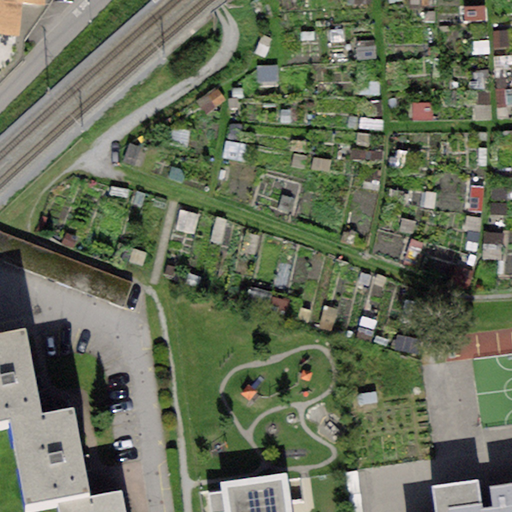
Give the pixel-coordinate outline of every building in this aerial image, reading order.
[(21,0),(0,0),(0,31),(18,34),(21,0)] [(0,231),(0,261),(121,309),(130,285),(0,231)] [(25,335),(0,340),(0,426),(12,424),(41,419),(25,335)] [(75,413),(41,419),(12,424),(28,511),(57,507),(91,500),(75,413)] [(363,511),(358,472),(345,473),(350,511),(363,511)] [(290,511),(285,477),(222,485),(223,492),(208,494),(210,511),(290,511)] [(511,511),(511,490),(490,494),(492,511),(481,511),(478,489),(433,495),(435,511),(511,511)] [(91,500),(57,507),(58,511),(124,511),(121,494),(91,500)]
